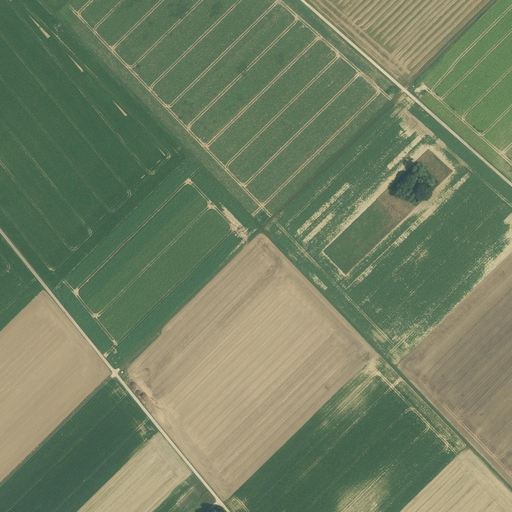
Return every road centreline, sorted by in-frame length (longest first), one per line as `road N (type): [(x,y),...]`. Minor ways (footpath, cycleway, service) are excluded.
road 1 (track): [(494,0),(261,229),(511,490)]
road 2 (track): [(40,0),(261,229),(0,486)]
road 3 (track): [(229,511),(0,229)]
road 4 (track): [(511,185),(301,0)]
